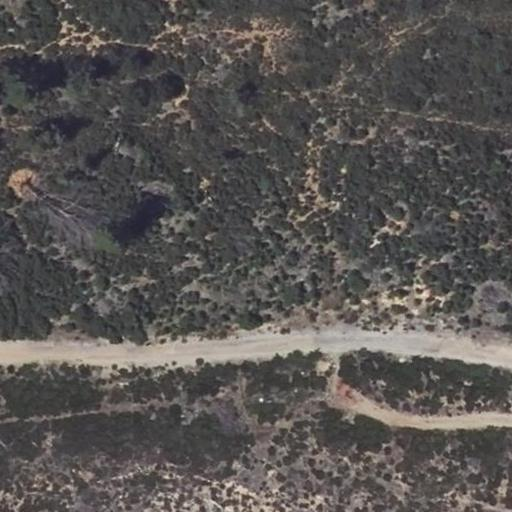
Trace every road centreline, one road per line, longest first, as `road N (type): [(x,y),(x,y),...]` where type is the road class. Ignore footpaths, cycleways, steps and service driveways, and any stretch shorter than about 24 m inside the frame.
road 1 (track): [(0,391),(387,368),(511,391)]
road 2 (track): [(0,338),(387,368)]
